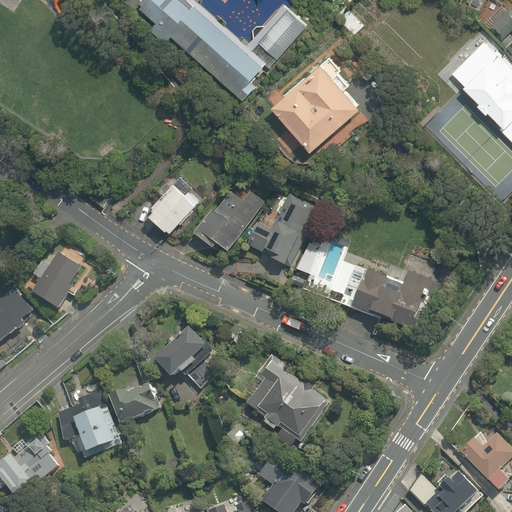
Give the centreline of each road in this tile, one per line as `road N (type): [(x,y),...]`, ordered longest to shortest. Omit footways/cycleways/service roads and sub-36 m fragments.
road 1 (residential): [(447,379),(200,289),(160,265)]
road 2 (residential): [(160,265),(0,408)]
road 3 (residential): [(160,265),(0,152)]
road 4 (secondary): [(357,511),(447,379)]
